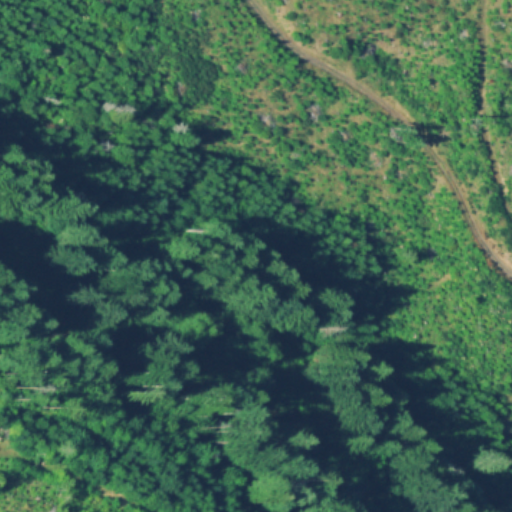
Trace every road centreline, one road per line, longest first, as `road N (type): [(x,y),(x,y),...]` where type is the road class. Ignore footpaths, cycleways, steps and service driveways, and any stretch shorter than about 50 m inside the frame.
road 1 (track): [(511,272),(482,244),(424,140),(312,72),(250,0)]
road 2 (track): [(511,221),(478,109),(479,0)]
road 3 (track): [(0,445),(146,511)]
